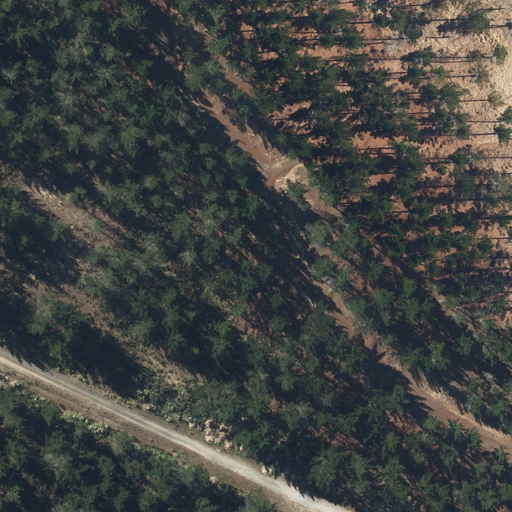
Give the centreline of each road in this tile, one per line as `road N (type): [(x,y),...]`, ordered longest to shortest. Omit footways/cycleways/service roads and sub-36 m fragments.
road 1 (residential): [(288,484),(271,244),(133,0)]
road 2 (unclassified): [(288,484),(38,389),(0,361)]
